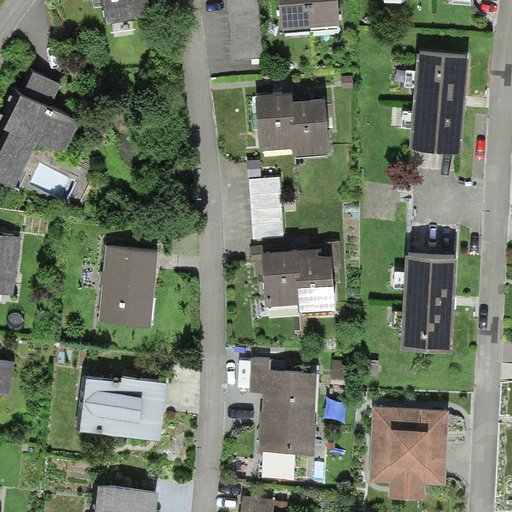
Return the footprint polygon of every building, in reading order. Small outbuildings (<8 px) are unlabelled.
[(101,0),(103,15),(151,10),(150,0),(101,0)] [(225,0),(232,57),(265,54),(259,0),(225,0)] [(278,0),(280,20),(285,19),(285,27),(338,24),(337,16),(340,16),(338,0),(278,0)] [(419,47),(412,142),(462,146),(465,102),(469,51),(419,47)] [(24,84),(50,98),(62,78),(35,64),(24,84)] [(21,83),(5,115),(11,118),(0,138),(0,172),(15,180),(38,138),(62,150),(81,114),(50,98),(24,84),(21,83)] [(255,89),(259,142),(263,142),(264,147),(293,146),(293,147),(296,147),(296,152),(327,150),(327,144),(328,144),(325,91),(294,93),(293,87),(255,89)] [(247,159),(248,173),(261,173),(261,158),(247,159)] [(280,174),(249,176),(253,236),(284,234),(280,174)] [(0,231),(0,288),(14,290),(21,234),(0,231)] [(100,283),(103,283),(100,317),(152,321),(156,273),(158,246),(103,241),(100,283)] [(252,258),(256,258),(256,272),(265,272),(266,297),(271,297),(271,301),(299,300),(299,303),(302,303),(302,308),(335,306),(332,248),(318,248),(318,242),(265,245),(265,244),(252,244),(252,258)] [(406,246),(402,342),(453,344),(455,300),(457,248),(406,246)] [(260,390),(259,447),(315,448),(317,365),(272,364),(272,353),(250,352),(249,389),(260,390)] [(0,390),(7,392),(12,360),(0,358),(0,390)] [(88,370),(81,423),(160,433),(168,374),(122,368),(122,375),(88,370)] [(375,403),(372,476),(393,477),(392,494),(425,495),(425,478),(444,478),(445,435),(446,405),(375,403)] [(100,477),(95,511),(157,511),(158,511),(154,511),(157,484),(100,477)] [(292,511),(293,511),(272,509),(274,496),(243,493),(242,510),(244,511),(243,511),(292,511)]
